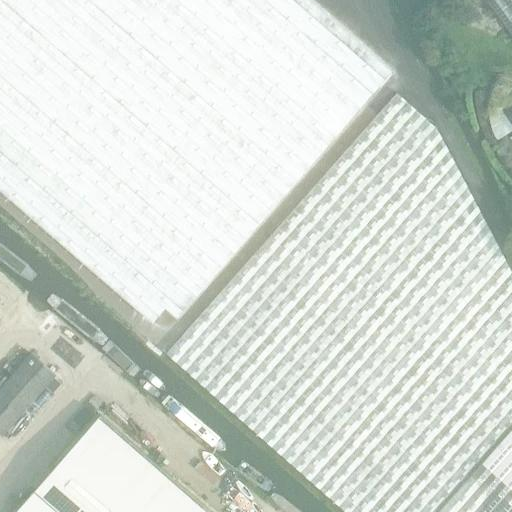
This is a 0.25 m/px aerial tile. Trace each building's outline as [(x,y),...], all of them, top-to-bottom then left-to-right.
[(0,0),(0,189),(6,195),(9,197),(151,321),(164,306),(176,316),(391,71),(309,0),(0,0)] [(511,0),(487,0),(511,34),(511,0)] [(346,511),(436,511),(511,427),(511,272),(435,125),(397,93),(167,353),(346,511)] [(52,376),(53,375),(31,356),(0,390),(0,434),(1,435),(13,421),(22,410),(44,386),(52,376)] [(52,376),(44,386),(53,394),(61,384),(52,376)] [(22,410),(13,421),(21,428),(30,417),(22,410)] [(15,511),(209,511),(99,416),(15,511)] [(511,511),(511,427),(436,511),(511,511)]
